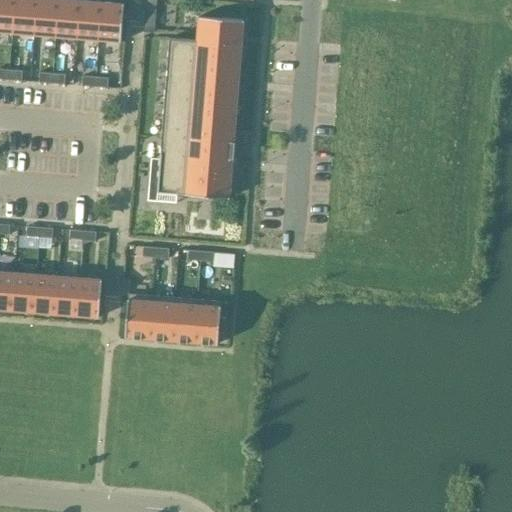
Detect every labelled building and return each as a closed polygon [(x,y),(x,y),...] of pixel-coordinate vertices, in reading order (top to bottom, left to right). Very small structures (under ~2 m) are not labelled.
[(14,0),(0,0),(0,32),(12,34),(14,0)] [(35,0),(14,0),(12,34),(33,35),(35,0)] [(57,0),(35,0),(33,35),(55,37),(57,0)] [(79,1),(70,0),(57,0),(55,37),(76,39),(79,1)] [(155,12),(156,0),(146,0),(145,11),(155,12)] [(101,2),(79,1),(76,39),(98,41),(101,2)] [(123,4),(101,2),(98,41),(120,42),(123,4)] [(234,142),(243,21),(198,17),(196,40),(169,38),(157,193),(229,198),(232,159),(233,159),(233,158),(225,157),(226,143),(234,144),(235,143),(234,142)] [(0,79),(8,80),(9,70),(0,69),(0,79)] [(21,81),(22,71),(9,70),(8,80),(21,81)] [(51,84),(52,74),(39,73),(38,82),(51,84)] [(64,85),(65,75),(52,74),(51,84),(64,85)] [(94,87),(95,77),(82,76),(81,86),(94,87)] [(107,88),(108,78),(95,77),(94,87),(107,88)] [(0,234),(9,235),(10,225),(0,224),(0,234)] [(39,237),(40,228),(27,226),(26,236),(39,237)] [(52,239),(53,229),(40,228),(39,237),(52,239)] [(82,241),(83,231),(70,230),(69,240),(82,241)] [(95,242),(96,232),(83,231),(82,241),(95,242)] [(155,258),(156,248),(143,247),(142,257),(155,258)] [(168,259),(169,249),(156,248),(155,258),(168,259)] [(200,261),(201,251),(188,250),(187,260),(200,261)] [(213,262),(214,253),(201,251),(200,261),(213,262)] [(14,273),(0,271),(0,310),(11,311),(14,273)] [(36,275),(14,273),(11,311),(33,313),(36,275)] [(57,276),(36,275),(33,313),(54,314),(57,276)] [(79,278),(57,276),(54,314),(76,316),(79,278)] [(101,280),(79,278),(76,316),(98,318),(101,280)] [(148,339),(152,296),(128,294),(125,337),(148,339)] [(174,298),(152,296),(148,339),(171,341),(174,298)] [(197,300),(174,298),(171,341),(194,342),(197,300)] [(220,317),(221,302),(197,300),(194,342),(217,344),(218,333),(223,334),(224,318),(220,317)]
